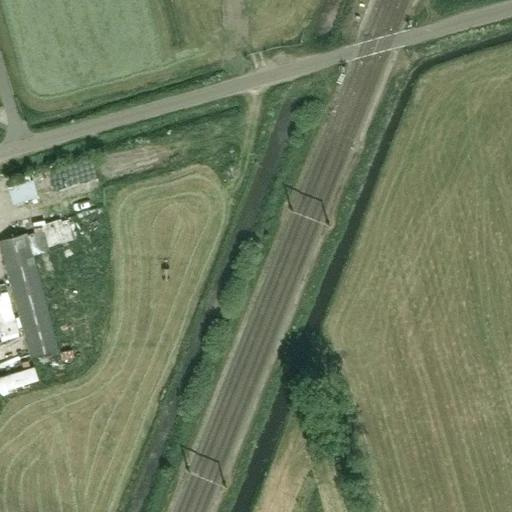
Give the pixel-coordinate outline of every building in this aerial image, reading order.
[(27,183),(6,195),(15,209),(35,197),(27,183)] [(35,231),(0,240),(0,245),(30,356),(58,349),(40,284),(56,279),(43,231),(41,225),(34,226),(35,231)] [(91,258),(106,259),(106,245),(91,245),(91,258)] [(18,334),(6,293),(0,294),(0,338),(0,339),(18,334)] [(62,359),(73,356),(71,349),(60,352),(62,359)] [(38,362),(0,373),(0,398),(4,412),(22,406),(17,391),(44,383),(38,362)]
